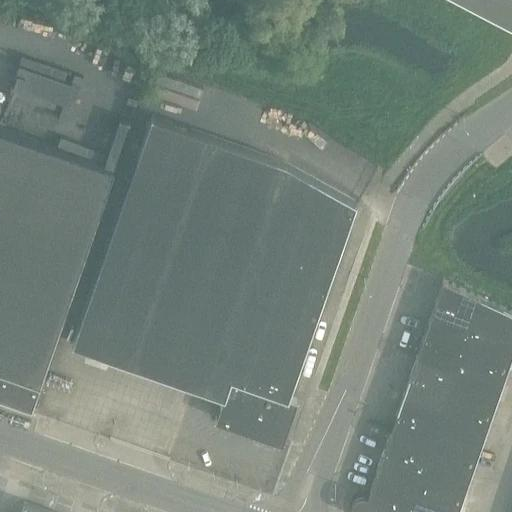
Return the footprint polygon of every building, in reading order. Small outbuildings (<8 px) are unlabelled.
[(511,0),(460,0),(511,26),(511,0)] [(289,396),(357,202),(285,161),(152,115),(72,344),(223,396),(216,418),(283,441),(298,399),(289,396)] [(0,393),(32,405),(114,168),(0,127),(0,393)] [(511,310),(443,279),(396,414),(368,496),(364,495),(361,495),(360,495),(359,496),(358,496),(356,497),(355,498),(355,499),(354,500),(351,507),(351,509),(351,510),(351,511),(457,511),(511,355),(511,310)] [(50,511),(25,503),(22,511),(50,511)]
